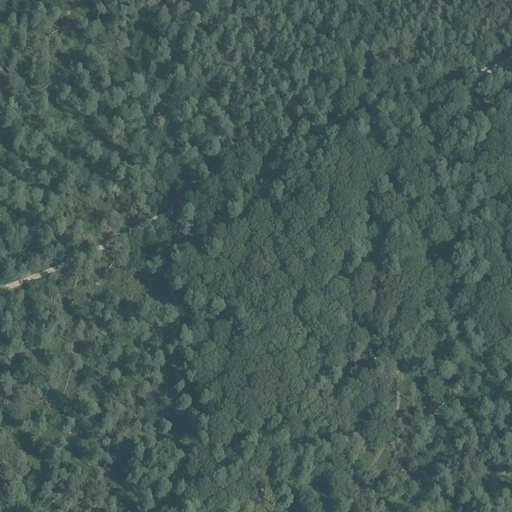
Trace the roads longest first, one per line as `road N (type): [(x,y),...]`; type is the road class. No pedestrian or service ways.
road 1 (track): [(343,511),(389,429),(390,386),(258,175)]
road 2 (track): [(0,283),(258,175)]
road 3 (track): [(258,175),(511,68)]
